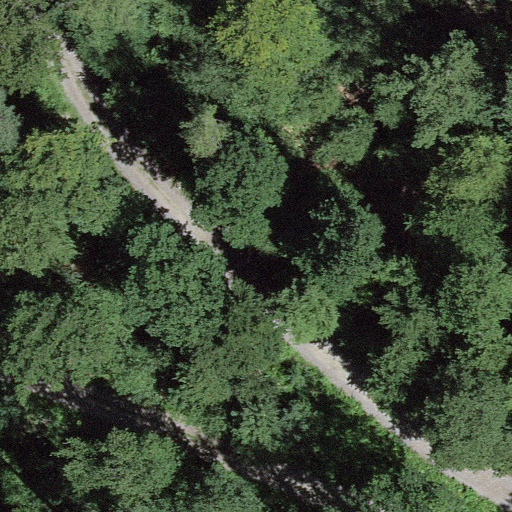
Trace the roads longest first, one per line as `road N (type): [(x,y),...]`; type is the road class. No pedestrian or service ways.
road 1 (track): [(58,0),(87,88),(251,317),(506,511)]
road 2 (track): [(0,373),(137,440),(397,511)]
